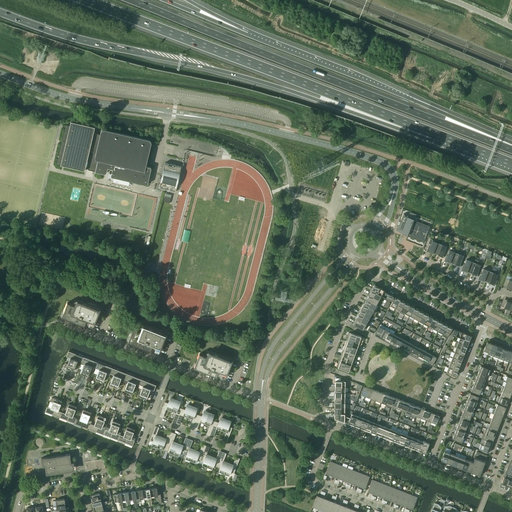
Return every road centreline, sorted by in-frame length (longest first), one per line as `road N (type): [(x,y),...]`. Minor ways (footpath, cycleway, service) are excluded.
road 1 (motorway): [(0,12),(432,133)]
road 2 (unclassified): [(394,190),(380,160),(250,126),(63,97),(0,73)]
road 3 (motorway): [(511,150),(129,0)]
road 4 (motorway): [(85,0),(432,133)]
road 5 (motorway): [(511,146),(246,33)]
road 6 (residential): [(459,382),(369,342),(356,379),(447,416)]
road 7 (tertiary): [(351,248),(277,340),(262,372),(261,399)]
road 8 (tertiary): [(261,399),(278,352),(358,254)]
road 9 (residential): [(318,420),(326,368),(369,276)]
road 10 (residential): [(392,511),(314,480),(331,425)]
road 11 (residential): [(478,333),(369,276)]
road 12 (unclassified): [(171,365),(58,321)]
